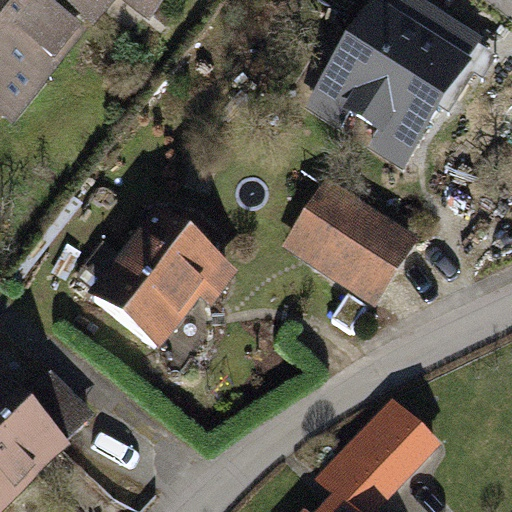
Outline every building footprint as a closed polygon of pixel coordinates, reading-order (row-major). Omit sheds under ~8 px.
[(178,0),(0,0),(0,116),(16,129),(115,1),(154,31),(178,0)] [(412,166),(485,52),(402,0),(392,0),(322,110),(412,166)] [(426,252),(329,189),(286,255),(382,318),(426,252)] [(242,280),(155,214),(89,299),(176,366),(242,280)] [(3,374),(0,376),(0,511),(11,511),(77,452),(3,374)] [(80,443),(101,419),(64,386),(42,410),(80,443)] [(392,511),(409,494),(354,443),(315,485),(336,503),(327,511),(392,511)]
